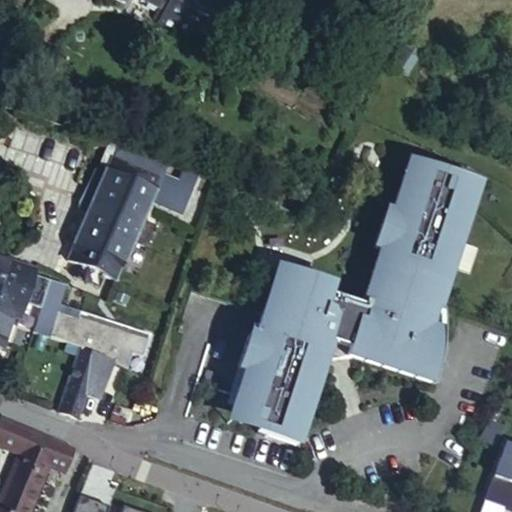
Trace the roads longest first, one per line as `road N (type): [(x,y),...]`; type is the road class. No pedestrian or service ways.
road 1 (residential): [(78,438),(149,443),(347,511)]
road 2 (residential): [(251,511),(132,469),(78,438)]
road 3 (unknown): [(232,325),(204,325),(149,443)]
